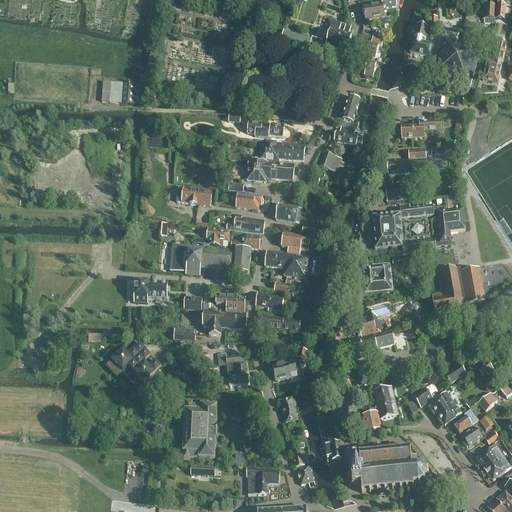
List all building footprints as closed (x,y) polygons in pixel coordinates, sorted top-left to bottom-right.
[(379,7),(364,9),(366,21),(385,18),(384,13),(387,12),(386,10),(397,8),(397,0),(385,0),(382,1),(382,4),(378,5),(379,7)] [(506,5),(498,4),(497,19),(505,20),(506,5)] [(495,25),(497,6),(485,5),(484,19),(485,20),(485,24),(495,25)] [(347,53),(352,37),(349,36),(352,28),(329,21),(324,36),(329,38),(327,47),(347,53)] [(414,40),(411,53),(432,58),(435,45),(432,44),(426,43),(422,42),(423,40),(426,40),(429,28),(417,26),(415,38),(418,39),(418,41),(414,40)] [(307,54),(307,53),(311,40),(284,31),(279,45),(307,54)] [(375,60),(379,48),(381,48),(383,40),(373,37),(370,46),(360,43),(356,56),(375,60)] [(470,88),(482,51),(445,39),(433,76),(470,88)] [(487,61),(482,82),(499,85),(503,65),(508,44),(498,42),(493,63),(487,61)] [(164,65),(165,63),(166,56),(152,54),(150,63),(164,65)] [(377,64),(368,62),(364,77),(373,78),(377,64)] [(103,83),(102,103),(139,106),(141,86),(123,84),(111,83),(111,84),(103,83)] [(342,121),(340,128),(341,128),(342,128),(347,129),(352,130),(356,131),(357,131),(359,124),(354,123),(355,120),(360,102),(350,99),(345,115),(342,114),(340,120),(341,120),(342,121)] [(229,123),(240,124),(241,116),(229,115),(229,123)] [(249,122),(247,134),(256,135),(256,129),(262,130),(263,124),(249,122)] [(401,130),(400,131),(400,134),(401,135),(402,140),(425,139),(424,133),(437,133),(442,132),(441,123),(436,123),(413,124),(413,127),(402,128),(402,130),(401,130)] [(270,131),(269,136),(283,138),(285,126),(271,124),(270,131)] [(337,133),(334,143),(356,147),(358,138),(354,137),(356,131),(352,130),(347,129),(342,128),(341,128),(340,134),(337,133)] [(269,140),(269,136),(270,131),(262,130),(256,129),(256,135),(255,138),(269,140)] [(304,163),(305,148),(261,144),(260,160),(255,159),(255,162),(279,164),(279,161),(304,163)] [(389,177),(402,176),(415,175),(415,170),(427,169),(427,157),(432,157),(432,151),(409,152),(409,162),(395,163),(396,164),(388,165),(389,177)] [(344,169),(346,165),(341,163),(342,161),(324,154),(320,168),(337,175),(340,168),(344,169)] [(293,183),(295,166),(249,162),(247,183),(267,184),(267,180),(293,183)] [(345,191),(348,181),(337,177),(334,185),(341,187),(340,189),(345,191)] [(243,194),(244,187),(230,184),(229,191),(243,194)] [(179,189),(177,204),(181,204),(204,207),(211,208),(213,193),(183,189),(179,189)] [(388,205),(407,202),(405,189),(386,191),(388,205)] [(238,195),(236,209),(238,209),(259,213),(259,212),(259,207),(261,208),(263,199),(246,197),(238,195)] [(452,247),(450,233),(466,231),(464,211),(453,212),(453,199),(449,199),(448,207),(433,209),(433,207),(400,210),(401,216),(373,219),(376,252),(403,249),(403,255),(436,251),(436,249),(452,247)] [(299,226),(302,211),(279,207),(276,222),(299,226)] [(265,222),(242,219),(242,220),(236,219),(235,227),(227,226),(227,231),(263,236),(265,222)] [(162,224),(160,240),(174,241),(175,238),(166,237),(167,230),(168,225),(162,224)] [(314,238),(315,230),(303,228),(302,236),(314,238)] [(229,248),(231,234),(208,230),(207,241),(211,242),(211,245),(229,248)] [(232,242),(231,247),(259,251),(261,238),(243,235),(242,244),(232,242)] [(284,236),(282,248),(288,249),(288,254),(300,256),(301,252),(309,253),(310,248),(311,240),(284,236)] [(173,252),(171,273),(187,274),(187,277),(201,278),(201,269),(226,271),(227,251),(173,246),(173,252)] [(227,251),(226,271),(233,272),(233,273),(249,274),(251,252),(235,251),(235,252),(227,251)] [(285,270),(287,256),(267,254),(265,268),(285,270)] [(287,256),(285,270),(284,277),(307,281),(308,275),(319,276),(321,260),(287,256)] [(393,270),(424,266),(423,258),(392,262),(393,270)] [(366,297),(393,294),(390,268),(363,270),(366,297)] [(467,268),(457,269),(458,279),(463,305),(468,304),(485,301),(480,270),(479,270),(467,272),(467,268)] [(442,295),(433,296),(434,300),(433,300),(436,315),(464,310),(463,305),(458,279),(457,269),(456,269),(446,271),(442,272),(438,273),(442,295)] [(139,284),(138,305),(152,306),(152,300),(171,301),(172,286),(139,284)] [(289,295),(291,287),(276,284),(274,292),(289,295)] [(511,285),(487,304),(483,306),(468,318),(481,336),(511,312),(511,285)] [(282,315),(284,299),(258,294),(256,307),(269,310),(269,313),(282,315)] [(216,296),(216,307),(226,307),(226,314),(245,315),(246,299),(238,299),(238,296),(216,296)] [(185,299),(185,311),(202,312),(203,300),(185,299)] [(392,317),(391,310),(382,312),(381,311),(375,312),(367,315),(368,317),(364,318),(365,321),(357,323),(362,340),(381,334),(377,321),(392,317)] [(225,330),(226,316),(204,314),(203,329),(210,329),(209,336),(221,337),(221,330),(225,330)] [(282,315),(281,319),(262,317),(261,330),(299,333),(300,320),(287,319),(288,316),(282,315)] [(226,316),(225,330),(246,332),(247,317),(226,316)] [(341,343),(345,323),(336,321),(332,341),(341,343)] [(195,331),(176,331),(175,340),(195,341),(195,331)] [(395,347),(391,333),(350,343),(351,357),(391,348),(395,347)] [(89,343),(102,344),(102,335),(89,334),(89,343)] [(112,361),(106,367),(117,378),(123,373),(128,368),(129,367),(131,370),(139,379),(144,384),(150,379),(162,368),(156,362),(150,367),(145,362),(151,357),(146,351),(140,345),(135,350),(129,356),(124,351),(124,350),(118,356),(112,361)] [(292,356),(291,358),(298,360),(305,362),(308,353),(300,351),(296,350),(295,357),(292,356)] [(227,359),(227,355),(218,356),(219,367),(227,366),(229,386),(249,385),(247,364),(241,364),(241,358),(227,359)] [(147,361),(151,365),(156,361),(152,356),(147,361)] [(373,366),(383,364),(381,358),(371,360),(373,366)] [(410,361),(401,363),(406,381),(415,379),(410,361)] [(289,366),(288,362),(278,364),(279,368),(273,369),(276,382),(291,379),(290,374),(297,373),(295,364),(289,366)] [(372,385),(366,363),(355,366),(357,373),(360,373),(363,387),(372,385)] [(488,365),(478,373),(483,379),(487,376),(491,380),(496,375),(488,365)] [(451,385),(466,375),(460,367),(446,377),(451,385)] [(414,392),(419,390),(414,380),(409,382),(414,392)] [(194,394),(198,390),(195,387),(190,381),(184,386),(189,392),(191,394),(194,394)] [(341,412),(356,409),(350,383),(342,385),(344,395),(335,397),(338,410),(340,409),(341,412)] [(511,393),(505,385),(499,390),(507,400),(511,395),(511,393)] [(421,410),(425,407),(439,398),(431,387),(414,399),(421,410)] [(381,421),(399,416),(392,388),(374,393),(381,421)] [(445,427),(462,415),(447,394),(431,407),(445,427)] [(491,395),(479,405),(486,413),(494,407),(494,406),(498,403),(491,395)] [(286,425),(298,422),(292,399),(280,403),(286,425)] [(475,399),(464,407),(468,412),(478,404),(475,399)] [(201,406),(193,406),(193,403),(186,403),(186,411),(185,411),(183,453),(184,453),(184,461),(190,462),(190,458),(199,459),(215,460),(216,439),(217,439),(217,433),(217,428),(216,428),(217,407),(201,406)] [(413,415),(418,412),(412,404),(409,407),(412,414),(413,415)] [(356,409),(341,412),(344,426),(359,422),(356,409)] [(365,434),(381,430),(377,409),(370,410),(371,416),(361,418),(365,434)] [(472,413),(465,418),(453,427),(460,436),(479,422),(472,413)] [(486,431),(494,426),(488,417),(480,423),(486,431)] [(476,431),(475,429),(465,436),(465,437),(462,439),(469,449),(482,440),(480,437),(483,435),(479,429),(476,431)] [(489,446),(499,440),(495,434),(486,441),(489,446)] [(342,459),(339,443),(326,446),(327,459),(329,458),(329,457),(332,456),(333,461),(342,459)] [(360,476),(350,477),(349,477),(349,479),(352,479),(352,484),(349,484),(350,487),(352,487),(352,489),(355,489),(355,487),(359,487),(359,489),(362,489),(362,495),(364,494),(363,492),(370,492),(370,494),(371,493),(371,492),(377,491),(377,493),(378,493),(379,499),(386,498),(385,492),(386,492),(386,490),(392,490),(393,491),(394,491),(394,490),(400,489),(400,491),(402,491),(401,489),(406,489),(406,490),(408,490),(408,488),(413,488),(413,490),(414,490),(414,486),(419,485),(419,487),(420,487),(420,485),(424,483),(426,484),(427,483),(425,482),(427,478),(429,479),(430,477),(428,477),(427,472),(429,471),(429,470),(426,471),(424,468),(425,466),(423,465),(423,468),(418,467),(418,465),(416,465),(417,467),(412,468),(410,448),(409,448),(409,450),(405,450),(405,448),(403,448),(403,450),(398,451),(398,449),(396,449),(397,451),(390,451),(390,450),(389,450),(389,452),(383,452),(383,450),(381,450),(381,446),(375,446),(375,451),(374,451),(374,453),(368,454),(367,452),(366,452),(366,454),(360,454),(360,452),(359,453),(360,476)] [(511,469),(495,447),(494,448),(493,447),(489,451),(476,460),(493,483),(511,469)] [(296,470),(304,468),(301,453),(292,455),(296,470)] [(360,476),(359,453),(349,454),(350,477),(360,476)] [(191,467),(191,477),(215,478),(216,468),(191,467)] [(316,487),(310,467),(297,471),(302,487),(309,485),(310,489),(316,487)] [(280,486),(280,472),(258,472),(258,470),(247,469),(247,480),(249,480),(249,497),(258,497),(267,497),(267,486),(280,486)] [(135,486),(135,477),(126,477),(126,480),(132,480),(131,486),(135,486)] [(511,511),(511,499),(505,493),(487,508),(490,511),(511,511)]
